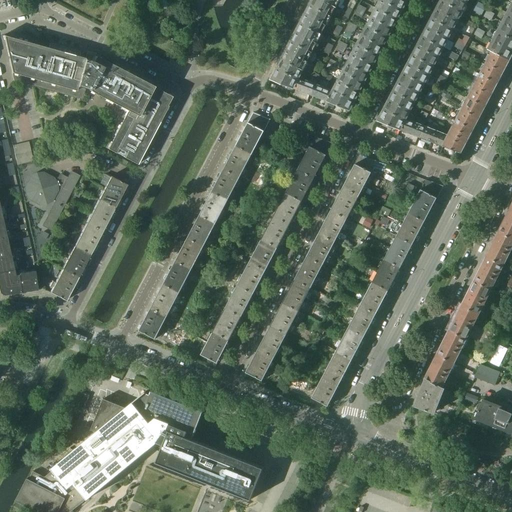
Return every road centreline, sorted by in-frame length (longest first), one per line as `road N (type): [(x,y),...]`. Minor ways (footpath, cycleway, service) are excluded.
road 1 (residential): [(222,389),(356,133)]
road 2 (residential): [(116,347),(249,91)]
road 3 (residential): [(189,87),(65,327)]
road 4 (residential): [(359,404),(403,392),(502,191)]
road 5 (residential): [(359,404),(375,357),(473,178)]
road 6 (residential): [(511,499),(348,436)]
road 7 (residential): [(42,9),(189,87)]
road 8 (residential): [(356,133),(427,0)]
road 9 (residential): [(348,436),(222,389)]
road 10 (residential): [(473,178),(356,133)]
